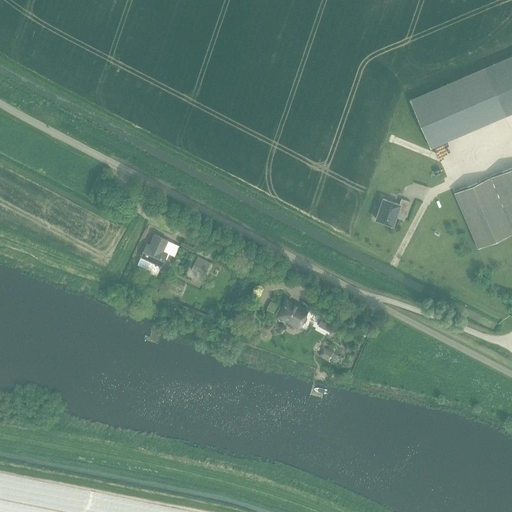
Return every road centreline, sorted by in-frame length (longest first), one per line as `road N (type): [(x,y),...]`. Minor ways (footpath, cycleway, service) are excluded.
road 1 (unclassified): [(364,296),(0,103)]
road 2 (track): [(268,511),(217,487),(0,440)]
road 3 (unclassified): [(511,374),(364,296)]
road 4 (unclassified): [(502,342),(364,296)]
